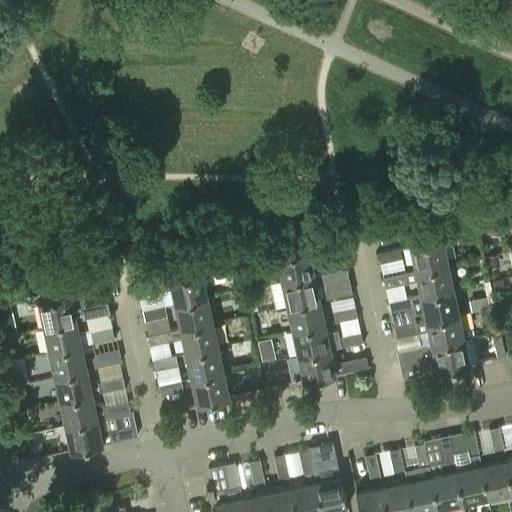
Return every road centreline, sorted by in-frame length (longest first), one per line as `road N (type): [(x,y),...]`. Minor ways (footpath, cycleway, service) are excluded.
road 1 (residential): [(161,450),(333,413),(396,412)]
road 2 (residential): [(396,412),(357,241)]
road 3 (residential): [(1,492),(161,450)]
